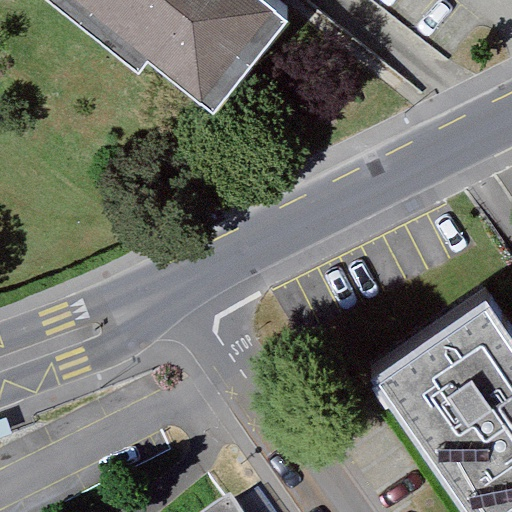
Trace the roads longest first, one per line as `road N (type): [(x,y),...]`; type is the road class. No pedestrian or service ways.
road 1 (residential): [(511,127),(178,298)]
road 2 (residential): [(178,298),(330,511)]
road 3 (residential): [(178,298),(0,367)]
